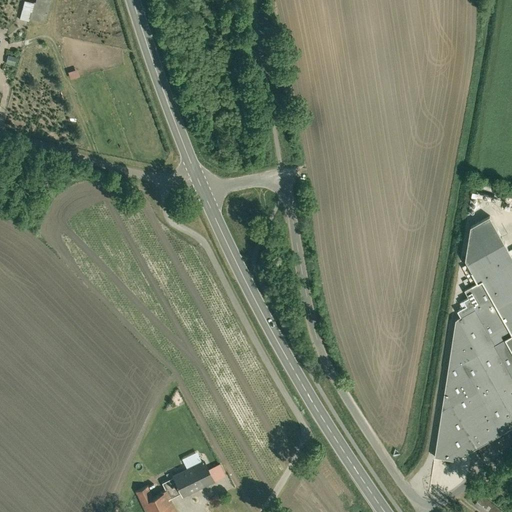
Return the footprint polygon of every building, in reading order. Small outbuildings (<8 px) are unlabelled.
[(21,0),(18,14),(27,16),(28,14),(42,17),(46,3),(35,0),(21,0)] [(471,251),(472,256),(506,236),(508,235),(494,210),(475,219),(471,251)] [(465,324),(465,325),(460,327),(474,351),(462,358),(469,370),(451,381),(459,395),(452,399),(477,442),(511,422),(511,341),(507,332),(511,329),(511,246),(506,236),(472,256),(468,258),(479,278),(466,285),(470,292),(467,294),(470,300),(459,306),(463,312),(459,314),(465,324)] [(164,484),(169,494),(180,488),(182,492),(214,476),(202,453),(170,469),(172,472),(161,478),(164,484)] [(146,480),(134,486),(146,511),(178,511),(169,494),(164,484),(151,491),(146,480)] [(511,511),(511,509),(492,493),(484,503),(494,511),(511,511)]
